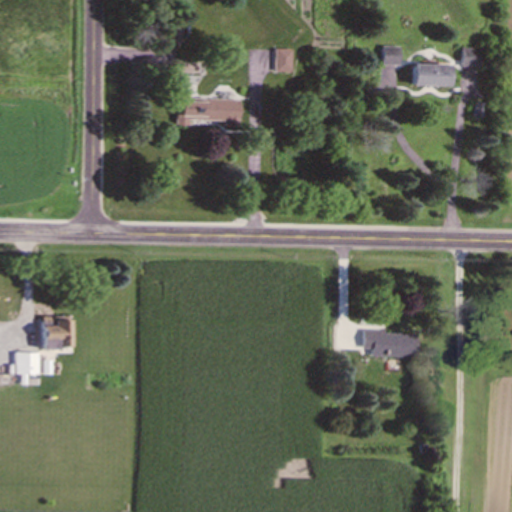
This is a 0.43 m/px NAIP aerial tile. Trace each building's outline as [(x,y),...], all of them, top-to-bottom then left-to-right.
[(158,48),(178,48),(178,28),(158,28),(158,48)] [(378,50),(378,67),(394,67),(394,50),(378,50)] [(288,52),(271,52),(271,74),(288,74),(288,52)] [(474,65),(474,53),(459,53),(458,65),(474,65)] [(403,67),(403,89),(443,89),(443,67),(403,67)] [(169,127),(232,128),(233,102),(170,101),(169,127)] [(63,351),(63,323),(32,323),(32,351),(63,351)] [(408,360),(409,335),(358,334),(358,359),(408,360)] [(10,377),(34,377),(34,356),(10,356),(10,377)]
